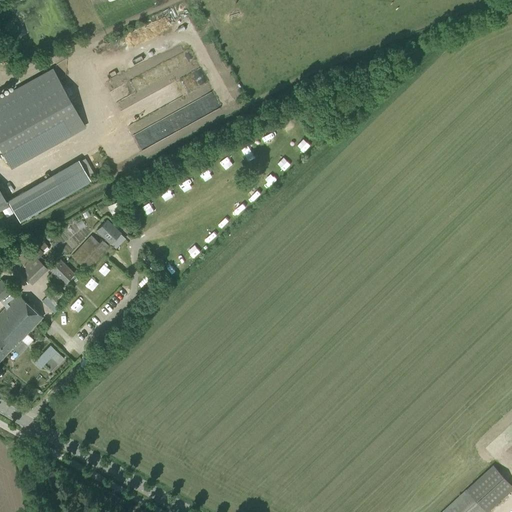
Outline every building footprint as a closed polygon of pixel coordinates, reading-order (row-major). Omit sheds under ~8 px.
[(0,148),(10,167),(84,126),(53,69),(0,97),(0,148)] [(297,122),(289,125),(293,134),(301,130),(297,122)] [(270,185),(279,179),(273,171),(264,178),(270,185)] [(256,185),(247,193),(254,200),(263,192),(256,185)] [(36,212),(24,191),(7,201),(19,222),(36,212)] [(228,208),(236,216),(246,207),(237,199),(228,208)] [(111,215),(123,211),(120,201),(108,205),(111,215)] [(223,214),(216,222),(223,229),(230,221),(223,214)] [(96,230),(110,244),(120,234),(106,220),(96,230)] [(211,244),(218,236),(211,230),(204,237),(211,244)] [(71,256),(87,271),(110,247),(102,239),(99,243),(91,235),(71,256)] [(193,240),(185,247),(194,259),(203,252),(193,240)] [(17,250),(8,259),(15,266),(14,267),(31,285),(48,269),(37,258),(43,252),(41,251),(47,245),(43,241),(37,247),(36,246),(24,257),(17,250)] [(171,269),(182,269),(182,254),(171,254),(171,269)] [(50,268),(64,283),(74,273),(59,259),(50,268)] [(111,262),(101,271),(107,277),(116,268),(111,262)] [(1,279),(0,280),(0,301),(5,307),(0,312),(0,359),(11,347),(13,348),(18,354),(27,344),(22,339),(41,318),(42,317),(17,294),(8,304),(6,303),(14,296),(1,279)] [(59,300),(64,295),(61,291),(56,296),(51,291),(45,297),(55,306),(61,301),(59,300)] [(49,344),(34,361),(40,367),(50,356),(58,363),(64,357),(49,344)] [(485,511),(511,488),(511,486),(493,465),(466,490),(442,511),(485,511)]
